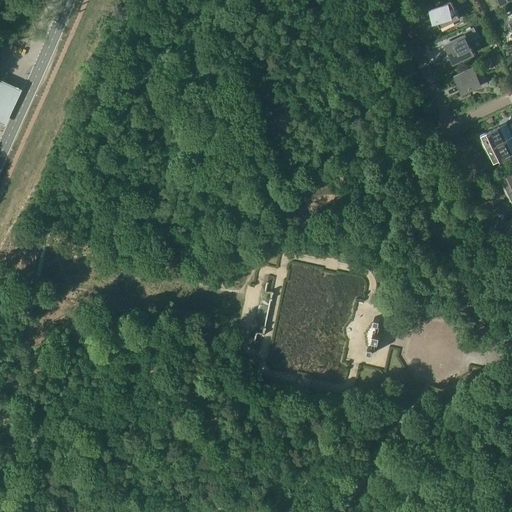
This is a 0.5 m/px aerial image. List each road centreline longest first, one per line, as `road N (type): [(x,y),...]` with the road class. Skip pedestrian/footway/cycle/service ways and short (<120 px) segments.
road 1 (unclassified): [(511,415),(469,289),(413,187),(413,158),(450,127)]
road 2 (primary): [(0,159),(71,0)]
road 3 (residential): [(511,259),(450,127)]
road 4 (residential): [(450,127),(395,0)]
